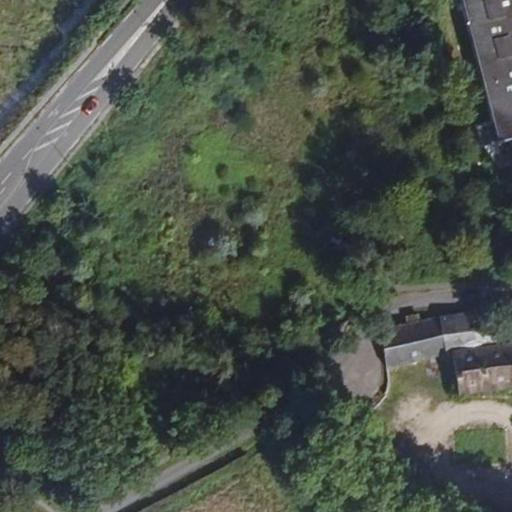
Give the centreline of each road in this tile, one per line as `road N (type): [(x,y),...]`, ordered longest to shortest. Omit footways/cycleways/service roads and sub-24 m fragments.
road 1 (residential): [(511,292),(404,299),(333,371),(114,511)]
road 2 (primary): [(0,190),(161,0)]
